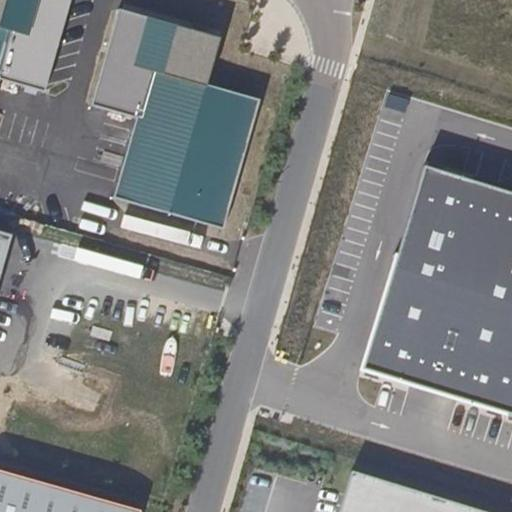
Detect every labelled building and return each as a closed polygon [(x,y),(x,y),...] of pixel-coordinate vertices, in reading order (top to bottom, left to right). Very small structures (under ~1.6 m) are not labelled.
[(76,0),(0,0),(0,95),(5,79),(51,92),(76,0)] [(227,40),(120,8),(93,104),(143,119),(120,197),(227,228),(264,102),(213,87),(227,40)] [(511,193),(433,169),(372,369),(511,412),(511,193)] [(0,290),(14,236),(0,232),(0,290)] [(0,511),(146,511),(0,470),(0,511)] [(492,511),(358,471),(345,511),(492,511)]
